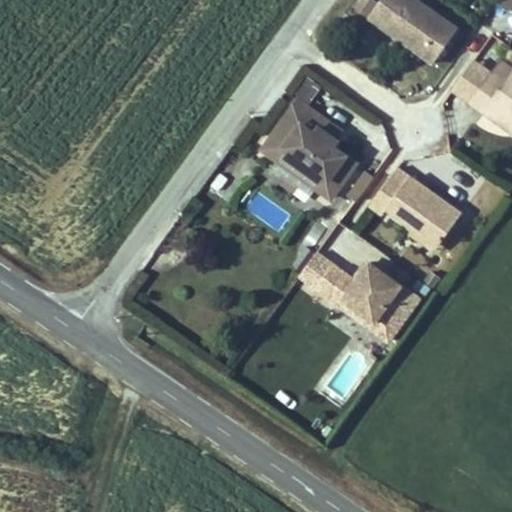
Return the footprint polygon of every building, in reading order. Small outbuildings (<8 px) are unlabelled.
[(429,59),(454,26),(419,0),(373,0),(365,12),(429,59)] [(511,126),(511,71),(488,54),(478,66),(456,97),(472,109),(478,101),(505,121),(511,126)] [(444,88),(456,97),(478,66),(467,58),(444,88)] [(478,101),(472,109),(499,129),(505,121),(478,101)] [(317,204),(343,170),(320,153),(331,138),(286,106),(250,154),(267,166),(270,162),(304,187),(301,192),(317,204)] [(236,195),(247,180),(233,170),(222,184),(236,195)] [(340,205),(358,181),(350,175),(332,199),(340,205)] [(402,232),(426,249),(449,218),(433,206),(428,213),(418,205),(422,198),(398,180),(393,187),(379,177),(356,208),(370,218),(374,212),(402,232)] [(265,249),(291,215),(247,180),(236,195),(222,184),(201,212),(215,223),(221,216),(265,249)] [(428,213),(433,206),(422,198),(418,205),(428,213)] [(421,256),(426,249),(402,232),(397,239),(421,256)] [(311,292),(329,268),(306,251),(289,275),(311,292)] [(393,315),(406,296),(366,266),(352,285),(329,268),(311,292),(334,309),(339,303),(370,326),(372,337),(384,345),(402,321),(393,315)]
